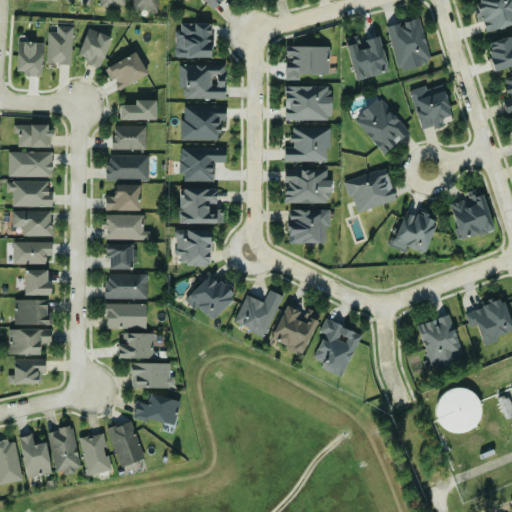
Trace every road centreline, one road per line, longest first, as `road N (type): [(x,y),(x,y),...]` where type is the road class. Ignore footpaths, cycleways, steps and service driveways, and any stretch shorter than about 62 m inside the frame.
road 1 (residential): [(80,385),(77,106)]
road 2 (residential): [(511,257),(382,302),(348,294),(258,245)]
road 3 (residential): [(440,0),(511,223)]
road 4 (residential): [(258,245),(254,34)]
road 5 (residential): [(488,150),(453,161),(417,156),(415,179),(433,186),(453,161)]
